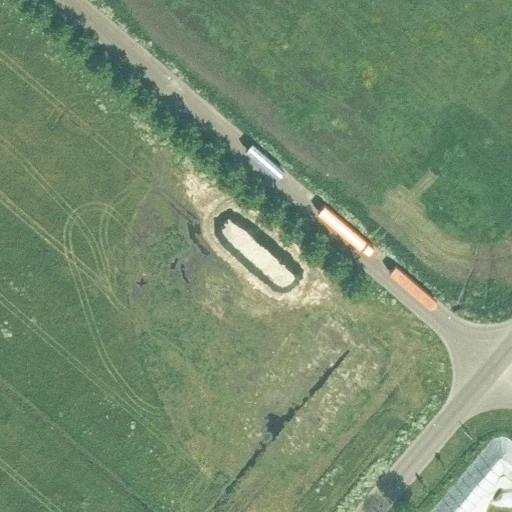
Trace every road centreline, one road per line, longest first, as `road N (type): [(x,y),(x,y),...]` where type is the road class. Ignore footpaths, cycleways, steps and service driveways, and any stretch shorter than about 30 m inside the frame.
road 1 (unclassified): [(497,369),(66,0)]
road 2 (tertiary): [(375,511),(497,369)]
